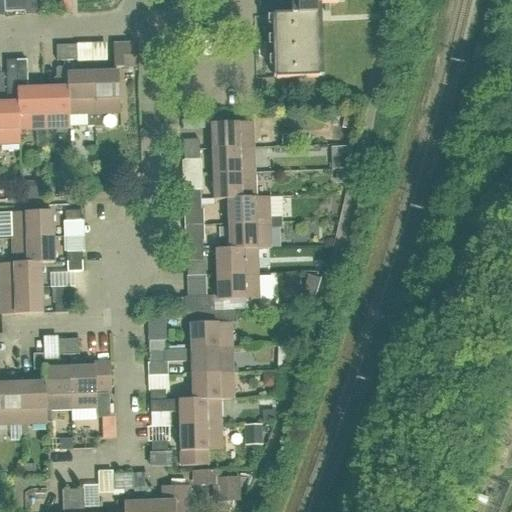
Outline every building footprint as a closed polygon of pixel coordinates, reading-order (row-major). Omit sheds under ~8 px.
[(3,0),(4,13),(14,13),(13,0),(3,0)] [(13,0),(14,13),(25,13),(24,0),(13,0)] [(296,0),(297,16),(274,17),(276,79),(318,78),(315,5),(337,4),(337,0),(296,0)] [(114,69),(136,68),(135,44),(113,45),(114,69)] [(56,62),(66,62),(66,46),(56,46),(56,62)] [(66,46),(66,62),(77,61),(76,46),(66,46)] [(0,145),(20,145),(19,131),(18,103),(17,103),(16,90),(17,90),(16,61),(6,62),(6,76),(7,104),(0,103),(0,145)] [(44,130),(42,89),(27,89),(26,61),(16,61),(17,90),(16,90),(17,103),(18,103),(19,131),(39,130),(39,143),(44,143),(44,130)] [(66,88),(66,74),(65,68),(56,68),(54,70),(55,88),(42,89),(44,130),(69,129),(69,116),(68,116),(67,88),(66,88)] [(92,74),(94,127),(101,127),(100,114),(119,114),(118,73),(92,74)] [(87,127),(94,127),(92,74),(66,74),(66,88),(67,88),(68,116),(69,116),(87,115),(87,127)] [(211,150),(253,148),(252,123),(210,125),(211,150)] [(183,151),(198,151),(198,140),(183,140),(183,151)] [(212,175),(254,174),(253,148),(211,150),(212,175)] [(198,151),(183,151),(183,160),(198,160),(198,151)] [(212,175),(213,201),(227,200),(255,199),(255,198),(254,174),(212,175)] [(185,201),(200,200),(200,190),(184,191),(185,201)] [(227,200),(228,225),(281,223),(281,218),(269,218),(268,198),(255,198),(255,199),(227,200)] [(185,211),(200,210),(200,200),(185,201),(185,211)] [(64,222),(80,222),(80,212),(64,212),(64,222)] [(11,239),(52,238),(51,213),(10,214),(11,239)] [(228,225),(228,250),(256,249),(270,249),(269,230),(281,230),(281,223),(228,225)] [(39,264),(53,264),(52,238),(11,239),(11,264),(11,265),(39,264)] [(186,252),(202,251),(202,240),(186,241),(186,252)] [(216,275),(257,274),(256,249),(228,250),(215,250),(216,275)] [(202,251),(186,252),(187,261),(202,261),(202,251)] [(65,263),(81,262),(81,252),(65,253),(65,263)] [(81,262),(65,263),(66,273),(81,272),(81,262)] [(11,264),(0,264),(0,290),(40,289),(39,264),(11,265),(11,264)] [(257,274),(216,275),(217,301),(258,300),(257,274)] [(0,290),(0,316),(41,315),(40,289),(0,290)] [(213,296),(183,297),(184,312),(213,312),(213,296)] [(54,314),(70,314),(69,303),(54,304),(54,314)] [(224,311),(213,312),(184,312),(184,325),(189,325),(190,350),(232,349),(231,323),(224,323),(224,311)] [(35,351),(50,352),(51,330),(36,330),(35,351)] [(68,341),(68,356),(78,355),(78,340),(68,341)] [(58,356),(68,356),(68,341),(57,341),(58,356)] [(148,351),(163,351),(163,341),(148,341),(148,351)] [(269,363),(281,363),(281,342),(269,342),(269,363)] [(163,351),(148,351),(148,362),(148,364),(190,362),(191,375),(232,374),(232,349),(190,350),(163,351)] [(43,370),(43,355),(32,356),(33,371),(43,371),(43,370)] [(68,369),(70,410),(96,409),(95,393),(111,392),(110,363),(94,364),(94,368),(68,369)] [(46,411),(70,410),(68,369),(43,370),(43,371),(43,383),(44,383),(45,411),(46,411)] [(219,401),(233,400),(232,374),(191,375),(191,400),(191,401),(219,400),(219,401)] [(46,425),(46,411),(45,411),(44,383),(43,383),(19,384),(20,426),(46,425)] [(0,426),(20,426),(19,384),(0,384),(0,426)] [(149,402),(165,402),(165,401),(165,391),(149,392),(149,402)] [(96,416),(110,415),(109,395),(96,395),(96,416)] [(220,425),(219,401),(219,400),(191,401),(191,400),(178,400),(178,401),(165,401),(165,402),(149,402),(150,413),(178,412),(179,426),(220,425)] [(220,425),(179,426),(180,466),(207,466),(206,451),(221,451),(220,425)] [(151,453),(166,452),(166,442),(150,442),(151,453)] [(90,488),(105,488),(105,465),(90,465),(90,488)] [(242,503),(241,479),(218,479),(218,472),(192,472),(192,487),(214,486),(214,504),(242,503)] [(122,476),(123,491),(133,491),(132,475),(122,476)] [(112,491),(123,491),(122,476),(112,476),(112,491)] [(148,503),(148,511),(189,511),(188,487),(162,488),(163,503),(148,503)] [(72,491),(73,506),(82,506),(82,490),(72,491)] [(62,507),(73,506),(72,491),(61,491),(62,507)] [(148,511),(148,503),(123,504),(123,511),(148,511)]
